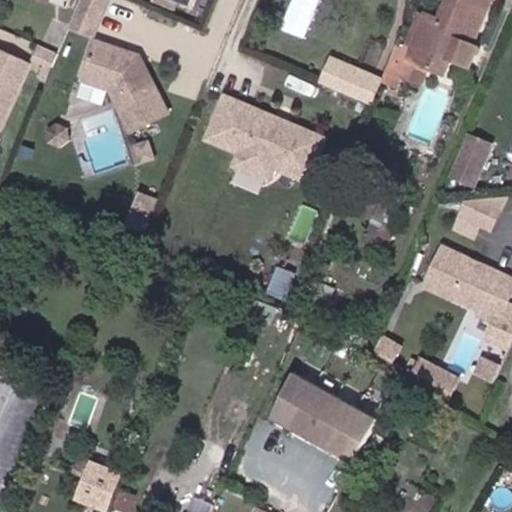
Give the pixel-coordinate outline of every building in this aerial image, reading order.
[(97,29),(108,0),(83,0),(71,28),(88,35),(91,26),(97,29)] [(427,14),(411,51),(408,58),(428,66),(447,74),(453,59),(473,67),(480,48),(475,45),(492,0),(450,0),(442,20),(427,14)] [(420,12),(405,49),(411,51),(427,14),(420,12)] [(94,37),(97,29),(91,26),(88,35),(94,37)] [(127,63),(130,54),(95,43),(83,81),(111,90),(131,131),(167,114),(141,61),(134,67),(127,63)] [(405,49),(397,46),(388,64),(401,70),(400,75),(421,83),(428,66),(408,58),(411,51),(405,49)] [(139,56),(130,54),(127,63),(134,67),(141,61),(139,56)] [(45,75),(52,77),(58,64),(39,55),(32,70),(45,75)] [(0,137),(29,74),(0,60),(0,137)] [(323,83),(333,87),(343,65),(332,60),(323,83)] [(401,70),(388,64),(382,81),(382,82),(395,87),(400,75),(401,70)] [(333,87),(363,100),(373,77),(343,65),(333,87)] [(39,88),(46,90),(52,77),(45,75),(39,88)] [(363,100),(372,105),(382,82),(382,81),(373,77),(363,100)] [(111,90),(83,81),(79,95),(107,104),(111,90)] [(270,123),(273,118),(227,97),(209,139),(242,152),(239,158),(273,172),(275,167),(309,181),(325,140),(289,124),(285,130),(270,123)] [(289,124),(273,118),(270,123),(285,130),(289,124)] [(68,130),(56,125),(47,134),(48,146),(59,151),(68,142),(68,130)] [(493,146),(469,135),(456,166),(480,176),(493,146)] [(144,162),(154,158),(148,142),(138,146),(144,162)] [(273,172),(239,158),(236,166),(269,181),(273,172)] [(456,166),(452,176),(475,186),(480,176),(456,166)] [(130,221),(146,228),(158,200),(141,193),(130,221)] [(384,195),(362,244),(385,255),(397,231),(393,228),(405,203),(384,195)] [(485,199),(500,207),(504,198),(485,199)] [(500,207),(485,199),(466,201),(461,215),(481,223),(491,228),(500,207)] [(481,223),(461,215),(455,229),(475,238),(481,223)] [(464,300),(480,263),(443,247),(428,283),(464,300)] [(500,322),(505,314),(511,296),(511,277),(480,263),(464,300),(483,308),(481,314),(500,322)] [(511,343),(511,317),(505,314),(500,322),(495,334),(511,343)] [(383,339),(376,356),(381,359),(397,368),(406,351),(383,339)] [(498,380),(506,362),(490,355),(482,372),(498,380)] [(421,358),(412,376),(451,397),(461,379),(421,358)] [(274,418),(295,429),(318,384),(296,372),(274,418)] [(318,384),(295,429),(315,441),(338,396),(318,384)] [(315,441),(336,452),(359,408),(338,396),(315,441)] [(356,463),(380,419),(359,408),(336,452),(356,463)] [(119,488),(125,472),(84,455),(80,467),(90,471),(80,499),(110,510),(112,506),(119,488)] [(132,511),(138,495),(119,488),(112,506),(126,511),(132,511)]
